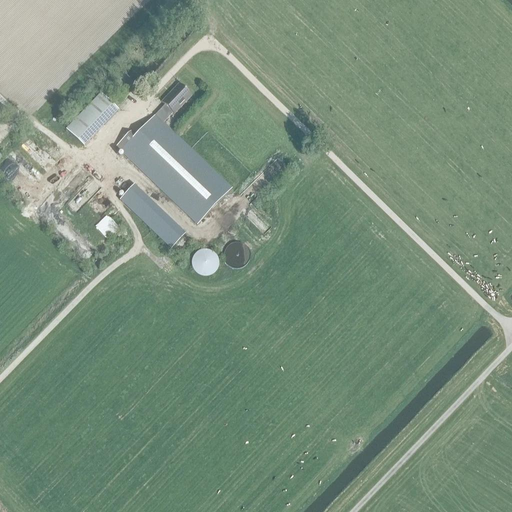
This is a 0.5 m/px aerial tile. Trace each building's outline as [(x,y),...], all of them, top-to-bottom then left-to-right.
[(106,85),(113,93),(128,79),(120,71),(106,85)] [(115,147),(120,152),(197,225),(231,189),(162,124),(172,114),(174,115),(191,97),(178,85),(161,103),(164,106),(135,136),(130,131),(115,147)] [(98,93),(63,130),(81,147),(116,110),(98,93)] [(130,185),(116,200),(168,249),(182,234),(130,185)] [(105,218),(94,228),(106,241),(118,230),(107,218),(106,219),(105,218)] [(229,267),(249,262),(243,243),(224,248),(229,267)] [(199,279),(219,268),(208,248),(188,258),(199,279)]
